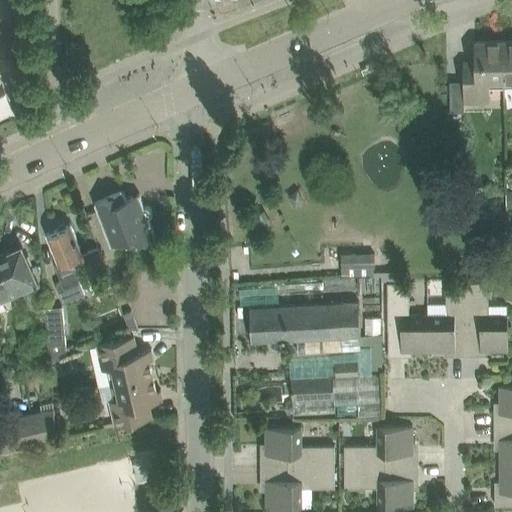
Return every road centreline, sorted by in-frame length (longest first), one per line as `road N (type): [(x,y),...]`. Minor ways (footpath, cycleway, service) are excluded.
road 1 (tertiary): [(202,511),(196,87)]
road 2 (tertiary): [(196,87),(415,0)]
road 3 (residential): [(456,511),(455,391),(397,391)]
road 4 (residential): [(89,138),(50,63),(49,0)]
